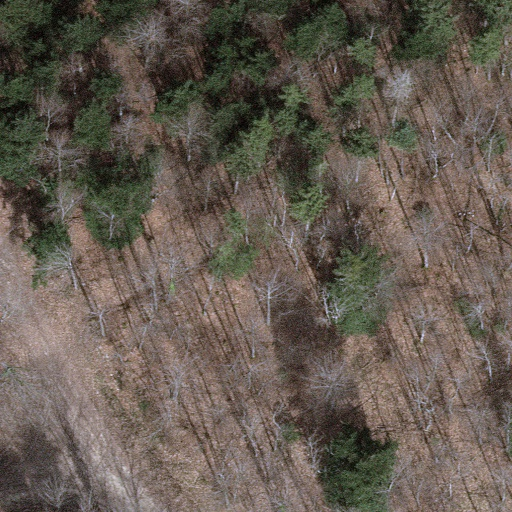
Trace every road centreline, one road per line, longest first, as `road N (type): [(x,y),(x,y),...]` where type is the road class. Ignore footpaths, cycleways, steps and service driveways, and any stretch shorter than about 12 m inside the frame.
road 1 (track): [(0,236),(115,449),(174,511)]
road 2 (track): [(115,449),(0,486)]
